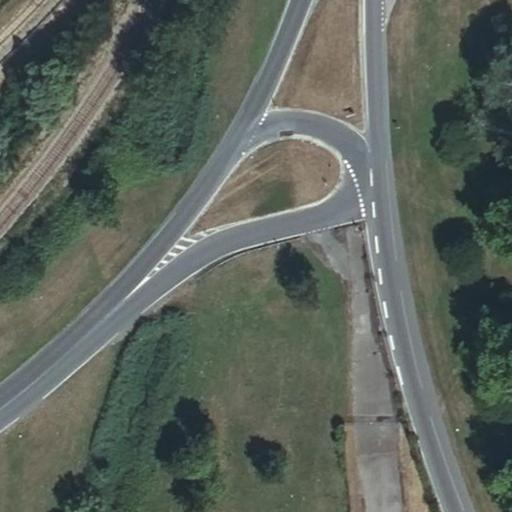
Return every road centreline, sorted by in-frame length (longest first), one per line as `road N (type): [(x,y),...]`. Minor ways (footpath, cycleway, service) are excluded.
road 1 (tertiary): [(458,511),(399,343),(376,202)]
road 2 (tertiary): [(96,326),(227,241),(376,202)]
road 3 (tertiary): [(243,129),(96,326)]
road 4 (tertiary): [(370,163),(372,0)]
road 5 (tertiary): [(370,163),(335,132),(294,119),(243,129)]
road 6 (tertiary): [(299,0),(243,129)]
road 7 (tertiary): [(96,326),(0,405)]
